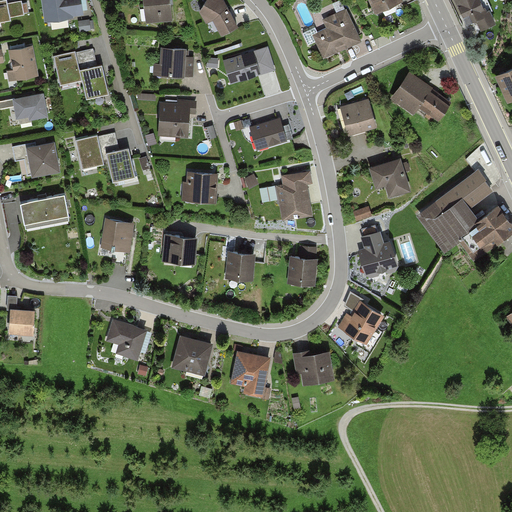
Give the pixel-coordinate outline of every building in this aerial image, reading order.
[(0,0),(0,21),(12,19),(12,16),(25,13),(22,2),(10,4),(8,0),(0,0)] [(82,0),(43,0),(46,21),(85,16),(82,0)] [(171,0),(146,0),(149,22),(173,20),(171,0)] [(225,1),(223,0),(208,0),(202,14),(214,20),(224,36),(240,27),(225,1)] [(403,0),(371,0),(377,13),(404,0),(403,0)] [(486,0),(457,0),(469,25),(479,20),(484,30),(498,23),(486,0)] [(363,42),(348,10),(326,20),(330,30),(316,36),(326,59),(363,42)] [(92,20),(82,21),(83,32),(94,31),(92,20)] [(40,75),(33,46),(11,51),(15,69),(7,71),(10,82),(40,75)] [(99,66),(95,47),(56,57),(62,85),(85,80),(89,98),(110,93),(103,65),(99,66)] [(188,49),(164,47),(163,63),(158,63),(157,72),(194,75),(196,57),(187,56),(188,49)] [(262,73),(255,52),(226,62),(233,82),(262,73)] [(511,69),(498,75),(510,102),(511,100),(511,69)] [(436,86),(411,71),(393,99),(416,114),(418,110),(439,124),(452,104),(433,92),(436,86)] [(45,94),(0,102),(0,106),(0,108),(16,106),(18,117),(30,115),(31,119),(49,116),(45,94)] [(177,104),(164,103),(161,134),(190,137),(192,111),(198,111),(199,101),(178,99),(177,104)] [(379,128),(370,100),(342,108),(352,137),(379,128)] [(288,139),(281,118),(253,127),(260,149),(288,139)] [(117,133),(105,136),(116,181),(137,176),(130,147),(120,149),(117,133)] [(105,163),(99,134),(78,139),(85,168),(105,163)] [(35,143),(12,147),(15,160),(23,159),(26,175),(31,174),(32,178),(59,173),(53,142),(35,145),(35,143)] [(412,191),(402,159),(373,168),(379,190),(388,188),(391,197),(412,191)] [(471,206),(493,189),(480,171),(419,215),(446,252),(461,241),(476,261),(511,234),(511,220),(500,205),(481,219),(471,206)] [(217,175),(189,173),(187,200),(215,202),(217,175)] [(305,185),(311,184),(310,173),(283,178),(285,186),(278,187),(284,220),(311,216),(305,185)] [(70,215),(66,194),(22,202),(26,223),(70,215)] [(371,207),(356,212),(359,221),(375,216),(371,207)] [(136,223),(108,219),(104,248),(132,251),(136,223)] [(382,231),(363,237),(367,248),(361,250),(369,275),(400,266),(392,241),(386,243),(382,231)] [(200,238),(169,235),(166,263),(197,266),(200,238)] [(258,255),(230,252),(228,277),(256,279),(258,255)] [(320,259),(292,257),(290,283),(317,286),(320,259)] [(387,315),(362,301),(353,316),(348,313),(340,327),(369,345),(387,315)] [(37,310),(13,309),(11,333),(35,334),(37,310)] [(149,329),(116,319),(109,342),(122,346),(120,351),(140,358),(149,329)] [(215,344),(182,335),(174,366),(207,375),(215,344)] [(312,349),(295,352),(298,372),(302,371),(304,385),(336,380),(332,351),(313,354),(312,349)] [(273,358),(239,351),(232,383),(247,385),(245,392),(265,396),(273,358)]
